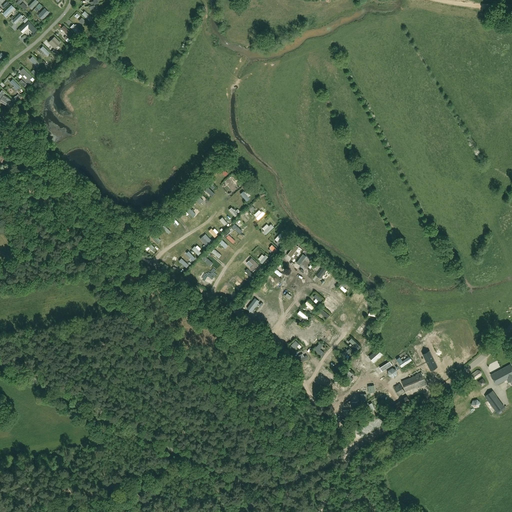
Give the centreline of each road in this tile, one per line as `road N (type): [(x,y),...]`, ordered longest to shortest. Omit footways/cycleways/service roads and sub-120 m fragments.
road 1 (unclassified): [(511,326),(406,414),(278,482),(232,477),(0,363)]
road 2 (track): [(28,164),(138,256),(275,337),(307,393),(359,443)]
road 3 (track): [(123,0),(27,92),(19,128),(0,133)]
